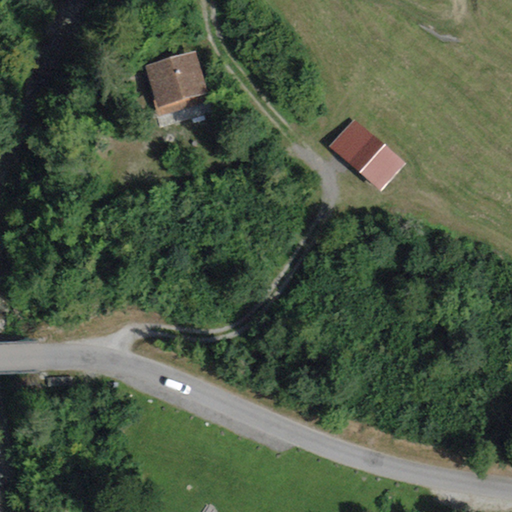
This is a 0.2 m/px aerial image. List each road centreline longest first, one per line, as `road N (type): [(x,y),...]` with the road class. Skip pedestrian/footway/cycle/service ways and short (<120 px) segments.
road 1 (track): [(111,360),(136,331),(238,329),(264,309),(329,209),(330,183),(319,162),(236,70),(212,30),(209,0)]
road 2 (unclassified): [(511,489),(424,475),(314,441),(111,360),(0,358)]
